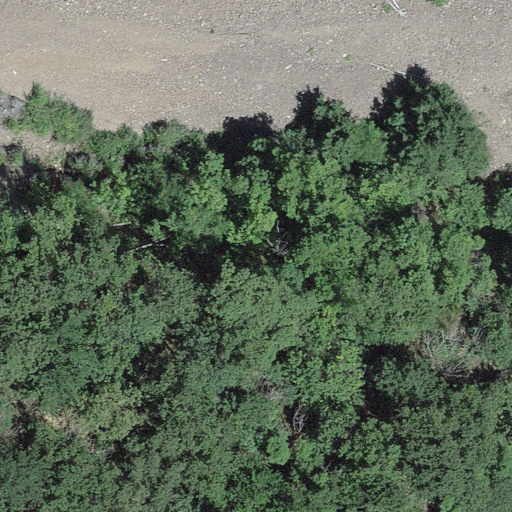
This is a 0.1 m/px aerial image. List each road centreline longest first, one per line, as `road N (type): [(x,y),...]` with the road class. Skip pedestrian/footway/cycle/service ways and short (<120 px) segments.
road 1 (motorway): [(511,404),(465,353),(69,0)]
road 2 (motorway): [(0,254),(294,511)]
